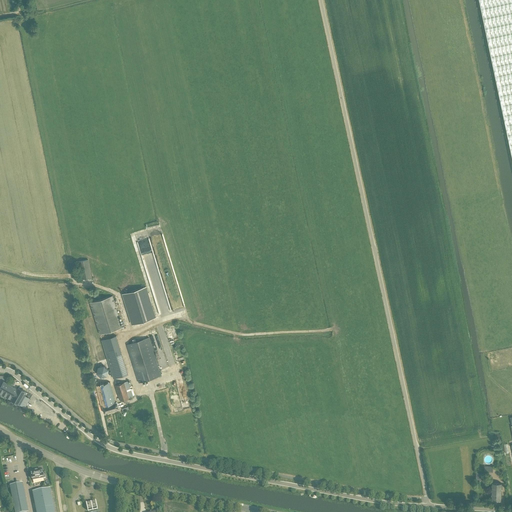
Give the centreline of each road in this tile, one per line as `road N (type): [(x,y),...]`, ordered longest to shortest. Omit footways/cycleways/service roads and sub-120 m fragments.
road 1 (unclassified): [(320,0),(428,507)]
road 2 (unclassified): [(428,507),(109,448),(29,386)]
road 3 (track): [(106,289),(97,260),(68,234),(20,11)]
road 4 (tertiary): [(265,511),(96,476),(0,431)]
road 5 (track): [(23,272),(71,276),(118,296),(136,390),(174,371)]
road 6 (track): [(129,332),(163,316),(241,334),(327,330)]
